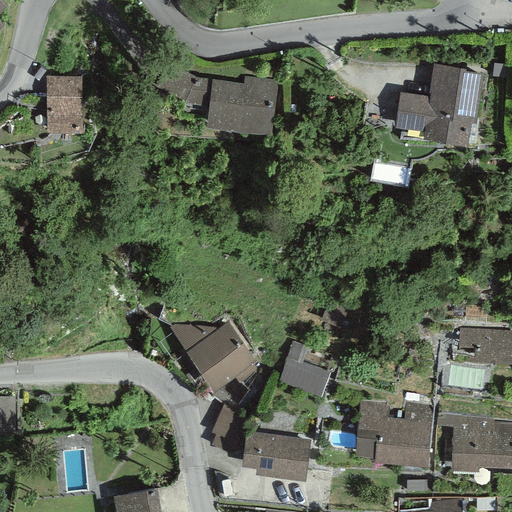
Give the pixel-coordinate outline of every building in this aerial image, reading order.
[(466,68),(433,64),(428,97),(399,93),(394,128),(424,132),(423,142),(467,147),(470,124),(475,124),(482,73),(466,71),(466,68)] [(184,103),(208,107),(212,81),(195,78),(167,66),(155,86),(184,103)] [(46,77),(47,134),(82,134),(81,76),(46,77)] [(208,107),(206,128),(271,136),(277,81),(244,77),(243,84),(212,81),(208,107)] [(380,149),(377,165),(409,170),(411,153),(380,149)] [(355,313),(327,303),(321,321),(348,331),(355,313)] [(174,324),(169,328),(211,394),(256,363),(228,321),(218,328),(174,324)] [(474,349),(474,364),(511,365),(511,330),(459,329),(458,348),(474,349)] [(308,346),(292,340),(278,381),(322,396),(330,372),(302,362),(308,346)] [(15,397),(0,396),(0,434),(15,434),(15,397)] [(389,405),(360,402),(354,457),(374,459),(374,464),(427,469),(434,406),(405,403),(403,420),(388,418),(389,405)] [(245,420),(224,406),(211,434),(216,435),(210,446),(231,453),(245,420)] [(493,419),(438,414),(436,426),(453,428),(450,472),(478,474),(478,468),(511,469),(511,423),(494,421),(493,419)] [(256,470),(256,476),(304,482),(310,440),(246,432),(241,468),(256,470)] [(160,511),(156,489),(113,497),(115,511),(160,511)] [(462,511),(461,498),(432,500),(433,511),(426,511),(462,511)]
